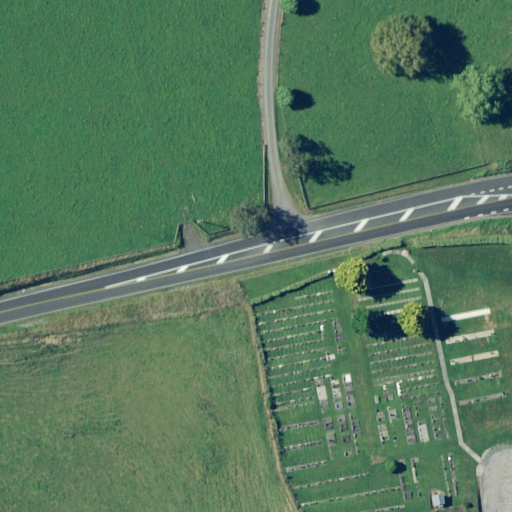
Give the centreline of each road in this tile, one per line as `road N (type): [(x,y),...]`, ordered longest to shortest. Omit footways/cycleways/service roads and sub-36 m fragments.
road 1 (tertiary): [(511,196),(0,311)]
road 2 (unknown): [(282,248),(259,140),(263,0)]
